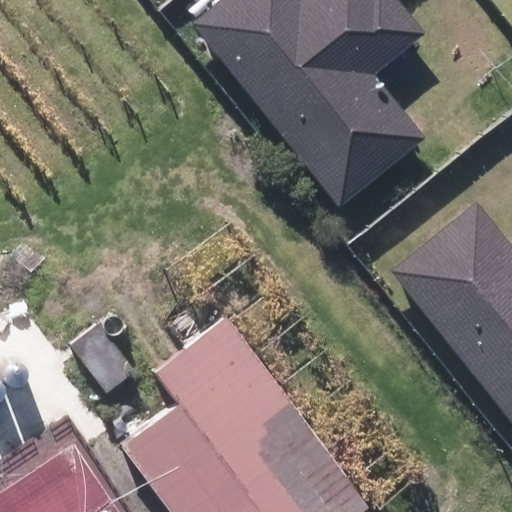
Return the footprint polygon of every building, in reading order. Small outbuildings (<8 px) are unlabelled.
[(225,0),(201,20),(347,196),(415,140),(362,76),(418,29),(393,0),(225,0)] [(388,273),(511,426),(511,251),(474,205),(388,273)] [(123,445),(172,511),(366,511),(370,509),(229,321),(124,400),(144,429),(123,445)] [(67,350),(103,398),(131,377),(95,329),(67,350)] [(0,511),(112,511),(72,451),(0,499),(0,511)]
